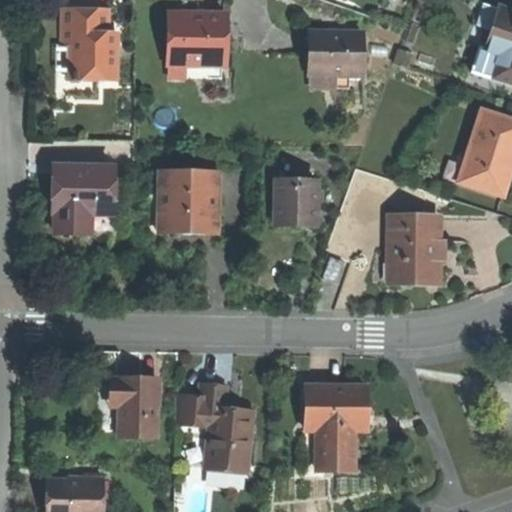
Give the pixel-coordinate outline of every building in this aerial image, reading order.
[(484,27),(494,30),(500,9),(490,6),(484,27)] [(511,12),(500,9),(494,30),(488,51),(511,58),(511,12)] [(88,10),(66,10),(65,46),(77,46),(77,66),(70,66),(70,79),(116,80),(116,45),(107,45),(107,10),(88,10)] [(198,14),(169,13),(168,65),(188,66),(226,66),(227,15),(198,14)] [(478,48),(488,51),(494,30),(484,27),(478,48)] [(333,31),(311,31),(310,75),(336,75),(363,76),(363,31),(333,31)] [(188,79),(188,66),(168,65),(168,78),(188,79)] [(335,89),(336,75),(310,75),(310,88),(335,89)] [(511,120),(483,111),(460,181),(503,195),(511,168),(511,120)] [(114,168),(53,166),(52,190),(51,213),(56,213),(56,233),(77,234),(77,213),(90,214),(113,215),(114,168)] [(159,170),(158,223),(182,223),(182,234),(198,234),(217,235),(218,172),(159,170)] [(277,182),(277,226),(297,226),(317,226),(318,182),(277,182)] [(89,235),(90,214),(77,213),(77,234),(89,235)] [(438,217),(388,217),(388,256),(396,256),(396,282),(414,282),(438,282),(438,258),(435,258),(436,243),(438,243),(438,217)] [(157,233),(182,234),(182,223),(158,223),(157,233)] [(446,243),(438,243),(436,243),(435,258),(438,258),(445,258),(446,243)] [(388,282),(396,282),(396,256),(388,256),(388,282)] [(323,279),(335,283),(342,261),(331,257),(323,279)] [(136,378),(114,377),(113,406),(119,406),(118,435),(158,436),(159,378),(136,378)] [(212,385),(200,384),(199,397),(197,413),(211,414),(209,427),(206,469),(248,473),(253,411),(226,409),(228,387),(212,385)] [(368,386),(307,385),(306,429),(317,429),(326,429),(325,471),(352,471),(353,427),(353,408),(367,409),(368,386)] [(176,424),(209,427),(211,414),(197,413),(199,397),(178,396),(176,424)] [(367,418),(367,409),(353,408),(353,427),(367,428),(367,418)] [(316,470),(325,471),(326,429),(317,429),(316,470)] [(104,511),(105,481),(67,480),(67,483),(47,482),(46,511),(104,511)]
